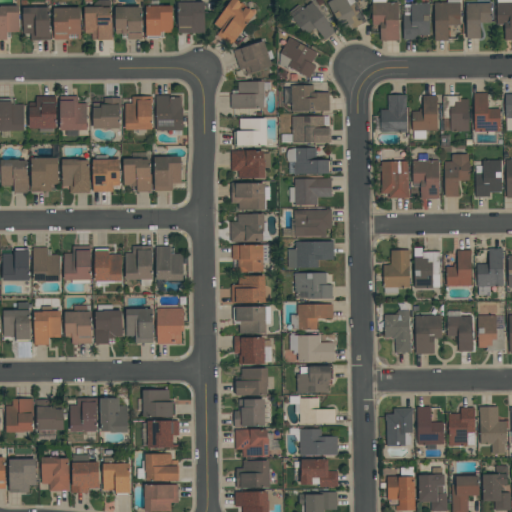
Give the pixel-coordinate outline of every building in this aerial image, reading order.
[(96,0),(110,0),(110,7),(111,7),(111,16),(111,40),(97,40),(97,39),(91,39),(91,33),(84,33),(84,6),(93,6),(93,2),(96,0)] [(177,33),(177,0),(195,0),(195,2),(204,2),(204,33),(177,33)] [(216,35),(220,29),(213,23),(229,0),(237,0),(239,1),(239,2),(240,3),(241,2),(247,7),(247,8),(248,8),(252,10),(252,12),(254,13),(231,46),(216,35)] [(326,3),(331,0),(353,0),(355,2),(356,2),(366,21),(351,30),(350,27),(342,31),(326,3)] [(385,0),(385,1),(398,1),(398,40),(380,40),(380,25),(372,25),(372,0),(385,0)] [(434,2),(446,2),(446,0),(459,0),(459,2),(460,2),(460,25),(448,25),(448,41),(434,41),(434,2)] [(511,40),(504,40),(504,25),(496,25),(496,0),(511,0),(511,40)] [(291,18),(292,18),(288,13),(298,5),(301,10),(311,1),(336,31),(325,40),(314,27),(305,35),(291,18)] [(402,39),(402,15),(404,15),(404,4),(410,4),(410,3),(429,3),(429,35),(417,35),(417,39),(402,39)] [(490,3),(490,23),(480,23),(480,38),(465,38),(465,3),(490,3)] [(0,40),(0,6),(18,6),(18,33),(6,33),(6,40),(0,40)] [(145,6),(172,6),(172,32),(160,32),(160,38),(146,38),(146,35),(145,35),(145,6)] [(22,7),(49,7),(49,34),(50,34),(50,40),(30,40),(30,33),(22,33),(22,7)] [(53,7),(80,7),(80,39),(77,39),(77,34),(68,34),(68,39),(53,39),(53,7)] [(141,39),(127,39),(127,34),(114,34),(115,7),(142,7),(141,39)] [(280,53),(288,37),(317,53),(311,63),(315,66),(309,78),(297,72),(297,71),(288,66),(287,69),(279,65),(280,53)] [(233,50),(263,40),(272,66),(246,74),(244,68),(239,69),(233,50)] [(263,108),(230,108),(230,94),(237,94),(237,81),(264,81),(264,99),(263,99),(263,108)] [(313,85),(313,93),(329,93),(329,111),(291,111),(291,104),(283,104),(283,88),(290,88),(290,85),(313,85)] [(473,131),(473,93),(487,93),(487,107),(500,107),(500,131),(494,131),(494,135),(487,135),(487,131),(473,131)] [(155,130),(155,95),(171,95),(171,97),(180,97),(180,108),(182,108),(182,130),(155,130)] [(406,132),(380,132),(380,109),(387,109),(387,95),(406,95),(406,132)] [(56,96),(56,129),(54,129),(54,132),(39,132),(39,129),(29,129),(29,102),(35,102),(35,96),(56,96)] [(59,130),(59,96),(77,96),(77,103),(86,103),(86,130),(78,130),(78,136),(66,136),(66,130),(59,130)] [(152,96),(152,103),(151,103),(151,130),(125,130),(125,103),(131,103),(131,96),(152,96)] [(411,111),(419,111),(419,108),(422,108),(422,96),(436,96),(436,131),(425,131),(425,139),(413,139),(413,131),(411,131),(411,111)] [(468,131),(450,131),(450,130),(443,130),(443,96),(460,96),(460,99),(468,99),(468,131)] [(120,98),(120,108),(119,108),(119,128),(92,128),(92,103),(105,103),(105,98),(120,98)] [(24,104),(24,130),(0,130),(0,99),(10,99),(10,101),(11,101),(11,104),(24,104)] [(328,143),(313,143),(313,142),(291,142),(291,116),(328,116),(328,143)] [(236,145),(236,131),(239,131),(239,118),(266,118),(266,145),(236,145)] [(288,162),(287,160),(286,158),(285,156),(286,154),(287,151),(287,150),(293,148),(315,148),(315,160),(328,160),(328,174),(293,174),(293,162),(288,162)] [(263,150),(263,153),(269,153),(269,168),(265,168),(265,178),(238,178),(238,171),(230,171),(230,150),(263,150)] [(458,196),(443,196),(443,161),(451,161),(450,161),(450,155),(451,155),(451,154),(468,154),(468,161),(469,161),(469,181),(458,181),(458,196)] [(153,191),(153,157),(180,157),(180,183),(172,183),(172,191),(153,191)] [(30,191),(30,185),(31,185),(31,158),(57,158),(57,185),(51,185),(51,191),(30,191)] [(122,158),(150,158),(150,191),(136,192),(136,186),(122,186),(122,158)] [(91,160),(118,159),(118,185),(112,185),(112,192),(92,192),(91,160)] [(13,193),(13,186),(0,186),(0,160),(18,160),(28,160),(28,193),(13,193)] [(61,160),(88,160),(89,193),(69,193),(68,190),(66,188),(63,189),(61,189),(61,160)] [(501,160),(501,192),(489,192),(489,197),(474,197),(474,173),(475,173),(475,166),(482,166),(482,160),(501,160)] [(380,194),(380,161),(407,161),(407,191),(408,191),(408,197),(388,197),(388,194),(380,194)] [(412,183),(412,161),(438,161),(438,199),(420,199),(420,183),(412,183)] [(330,179),(330,197),(316,197),(316,205),(294,205),(294,203),(288,203),(288,187),(293,187),(293,179),(330,179)] [(264,210),(238,210),(238,203),(231,203),(231,182),(236,182),(236,183),(264,183),(264,210)] [(331,209),(331,229),(325,229),(325,237),(293,237),(293,210),(326,210),(326,209),(331,209)] [(262,242),(230,242),(230,222),(236,222),(236,214),(264,214),(264,232),(262,232),(262,242)] [(333,241),(333,260),(318,260),(318,268),(287,268),(287,249),(295,249),(295,241),(333,241)] [(72,246),(90,245),(91,280),(89,280),(89,283),(71,283),(71,280),(63,280),(63,253),(72,253),(72,246)] [(263,272),(238,272),(238,260),(231,260),(231,245),(267,245),(267,263),(263,263),(263,272)] [(152,246),(152,253),(152,279),(151,279),(151,286),(140,286),(140,279),(125,279),(125,253),(132,253),(132,246),(152,246)] [(182,280),(164,280),(164,279),(155,280),(155,246),(170,246),(170,254),(182,254),(182,280)] [(2,280),(2,254),(14,254),(14,248),(29,248),(29,280),(2,280)] [(32,281),(32,248),(46,248),(46,254),(59,254),(59,282),(44,282),(44,283),(38,283),(38,281),(32,281)] [(108,254),(121,254),(121,280),(113,281),(113,283),(96,284),(96,281),(94,281),(94,252),(94,249),(108,248),(108,252),(108,254)] [(439,252),(439,287),(430,287),(430,288),(413,288),(413,248),(421,248),(421,252),(439,252)] [(502,248),(502,286),(490,286),(490,295),(478,296),(478,287),(476,287),(476,263),(488,263),(488,248),(502,248)] [(409,250),(409,255),(409,287),(398,287),(398,293),(383,293),(383,287),(382,287),(382,265),(390,265),(390,250),(409,250)] [(470,285),(445,286),(445,267),(453,267),(453,263),(456,263),(456,250),(470,250),(470,285)] [(294,292),(294,273),(326,273),(326,285),(331,285),(331,299),(306,299),(306,298),(295,298),(295,292),(294,292)] [(265,275),(265,303),(231,303),(231,285),(238,285),(238,275),(265,275)] [(28,303),(28,310),(30,310),(30,340),(29,340),(29,342),(16,342),(16,340),(15,340),(15,337),(3,337),(3,310),(12,310),(12,303),(28,303)] [(297,330),(297,328),(292,328),(292,325),(290,325),(290,315),(297,315),(297,304),(332,304),(332,318),(317,318),(317,330),(297,330)] [(91,344),(71,344),(71,338),(64,338),(64,311),(73,311),(73,305),(86,305),(86,311),(91,311),(91,344)] [(94,344),(94,327),(95,327),(95,312),(97,312),(97,305),(112,305),(112,310),(122,310),(122,337),(115,337),(115,338),(108,338),(108,344),(94,344)] [(48,345),(33,345),(33,312),(41,312),(41,306),(51,306),(51,311),(60,311),(60,337),(48,337),(48,345)] [(238,333),(238,324),(233,324),(233,307),(235,307),(270,307),(270,324),(265,324),(265,333),(238,333)] [(125,336),(125,308),(152,309),(152,343),(134,343),(135,336),(125,336)] [(183,308),(183,331),(181,331),(181,344),(156,344),(156,308),(183,308)] [(409,352),(394,352),(394,338),(391,338),(391,337),(384,337),(384,315),(397,315),(397,310),(409,310),(409,352)] [(415,354),(415,315),(441,315),(441,338),(433,338),(433,354),(415,354)] [(495,315),(495,329),(503,329),(503,350),(486,350),(486,348),(477,348),(477,315),(495,315)] [(446,336),(446,316),(472,316),(472,351),(458,351),(458,336),(446,336)] [(334,362),(297,362),(297,354),(292,354),(292,350),(289,350),(289,335),(319,335),(319,343),(334,343),(334,362)] [(264,364),(238,364),(238,354),(233,354),(233,336),(242,336),(242,337),(264,337),(264,340),(270,340),(270,347),(264,347),(264,364)] [(299,367),(308,367),(308,366),(330,366),(330,380),(328,380),(328,385),(328,391),(328,393),(296,392),(296,374),(299,374),(299,367)] [(267,368),(267,377),(273,377),(273,389),(267,389),(267,395),(235,395),(235,381),(240,381),(240,368),(267,368)] [(169,390),(169,402),(172,402),(172,403),(175,403),(175,416),(172,416),(172,417),(142,417),(142,411),(137,411),(137,399),(142,399),(142,390),(169,390)] [(334,409),(334,423),(299,423),(299,404),(289,404),(289,396),(299,396),(299,398),(318,398),(318,409),(334,409)] [(5,432),(5,406),(11,406),(11,398),(33,398),(33,417),(32,417),(32,431),(24,431),(24,432),(5,432)] [(76,398),(97,398),(97,405),(96,405),(96,431),(69,431),(69,405),(76,405),(76,398)] [(99,431),(99,398),(118,398),(118,406),(127,406),(127,433),(109,433),(109,431),(99,431)] [(264,399),(264,426),(244,426),(244,427),(233,427),(233,411),(237,411),(237,399),(264,399)] [(55,439),(38,439),(38,431),(36,431),(36,400),(51,400),(51,406),(63,406),(63,430),(55,430),(55,439)] [(417,444),(417,407),(430,407),(430,422),(443,422),(443,444),(417,444)] [(448,446),(448,414),(460,414),(460,407),(474,407),(474,445),(467,445),(467,446),(448,446)] [(504,454),(491,454),(491,444),(479,444),(479,412),(478,412),(478,407),(497,407),(497,421),(505,421),(505,444),(504,444),(504,454)] [(412,408),(412,414),(411,414),(411,433),(410,433),(410,445),(404,445),(404,446),(386,446),(386,421),(384,421),(384,414),(393,414),(393,408),(412,408)] [(178,421),(178,435),(172,435),(172,445),(178,445),(178,447),(146,447),(146,421),(178,421)] [(294,434),(289,434),(289,428),(299,428),(299,429),(321,429),(321,436),(336,436),(336,455),(298,455),(298,441),(296,441),(294,434)] [(234,429),(267,429),(267,432),(272,432),(272,450),(268,450),(268,457),(241,457),(241,450),(234,450),(234,429)] [(49,490),(49,484),(40,484),(40,457),(50,457),(50,452),(55,452),(55,458),(68,458),(68,490),(49,490)] [(171,454),(171,460),(177,460),(177,481),(145,481),(145,479),(136,479),(136,468),(144,468),(144,454),(171,454)] [(88,455),(88,462),(99,462),(99,481),(98,481),(98,488),(87,488),(87,493),(70,493),(70,483),(71,483),(71,455),(88,455)] [(129,494),(115,494),(115,490),(102,490),(102,463),(103,463),(103,458),(126,458),(126,463),(129,463),(129,494)] [(9,459),(35,459),(35,485),(28,485),(28,492),(9,492),(9,459)] [(327,459),(327,471),(337,471),(337,487),(319,487),(319,484),(311,484),(311,485),(299,485),(299,473),(300,473),(300,459),(327,459)] [(242,461),(269,461),(269,488),(246,488),(235,488),(235,468),(242,468),(242,461)] [(509,511),(494,511),(494,501),(481,501),(481,474),(495,474),(495,465),(507,465),(507,475),(507,485),(500,485),(500,493),(509,493),(509,511)] [(387,500),(387,476),(400,476),(400,467),(413,467),(413,476),(414,476),(414,510),(395,510),(395,505),(398,505),(398,500),(387,500)] [(446,511),(430,511),(430,502),(418,502),(418,475),(431,475),(431,474),(432,474),(432,468),(441,468),(441,474),(444,474),(444,486),(443,486),(443,493),(446,493),(446,511)] [(467,511),(451,511),(451,485),(455,485),(455,476),(478,476),(478,496),(467,496),(467,511)] [(178,485),(178,503),(170,503),(170,511),(143,511),(143,485),(178,485)] [(267,491),(267,500),(268,500),(268,511),(241,511),(241,507),(234,507),(234,492),(255,492),(255,491),(267,491)] [(298,494),(307,494),(307,495),(321,495),(321,492),(336,492),(336,510),(323,510),(323,511),(301,511),(301,506),(298,506),(298,494)]
